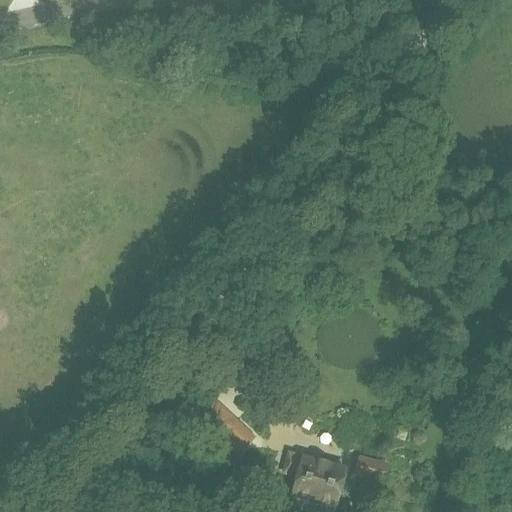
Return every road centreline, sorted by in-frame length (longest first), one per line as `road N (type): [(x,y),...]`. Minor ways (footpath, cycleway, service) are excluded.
road 1 (track): [(448,0),(58,511)]
road 2 (secondary): [(0,28),(125,0)]
